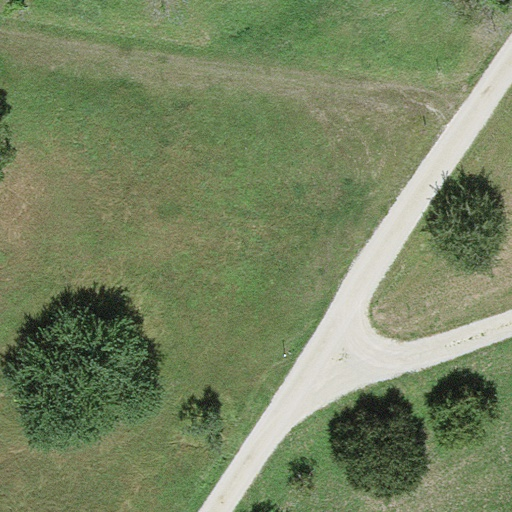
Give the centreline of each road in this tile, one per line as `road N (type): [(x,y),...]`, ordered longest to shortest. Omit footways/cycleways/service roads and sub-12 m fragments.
road 1 (track): [(481,98),(222,76),(0,40)]
road 2 (track): [(310,373),(399,216),(481,98)]
road 3 (track): [(310,373),(378,372),(511,324)]
road 4 (track): [(219,511),(310,373)]
